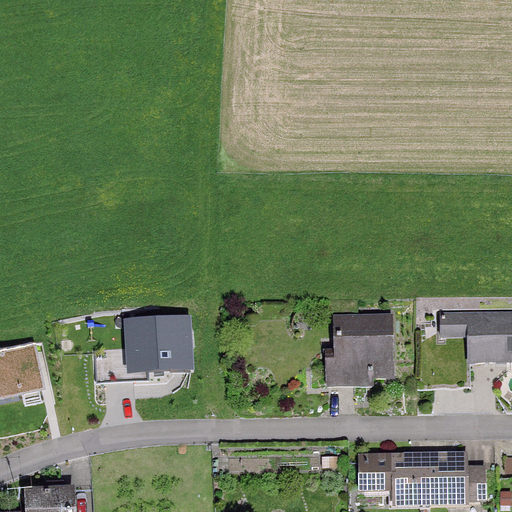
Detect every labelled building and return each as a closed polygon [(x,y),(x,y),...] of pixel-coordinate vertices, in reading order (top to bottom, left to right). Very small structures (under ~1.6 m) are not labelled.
[(344,301),(325,301),(325,313),(345,312),(344,301)] [(511,317),(466,318),(467,364),(506,363),(511,363),(511,317)] [(192,368),(189,318),(126,321),(129,372),(192,368)] [(324,346),(325,381),(327,381),(351,381),(390,380),(388,320),(334,321),(334,346),(324,346)] [(0,397),(44,389),(35,346),(0,353),(0,397)] [(362,462),(362,490),(394,489),(394,504),(481,503),(480,472),(463,472),(462,461),(362,462)] [(71,511),(70,492),(61,493),(60,486),(47,486),(47,494),(25,495),(26,511),(71,511)]
